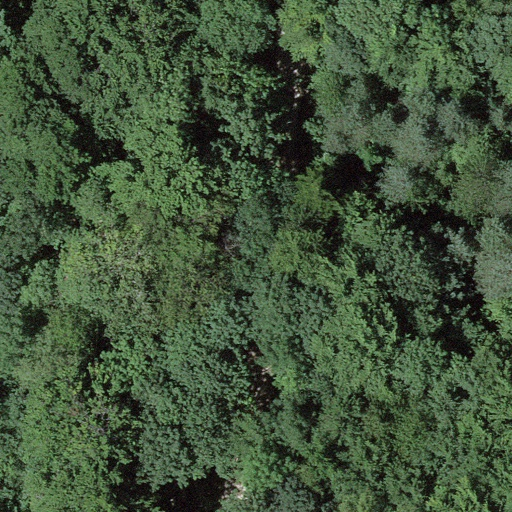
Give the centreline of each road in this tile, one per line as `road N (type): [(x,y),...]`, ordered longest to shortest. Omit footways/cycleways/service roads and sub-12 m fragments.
road 1 (track): [(245,511),(287,129),(267,0)]
road 2 (track): [(175,0),(164,105),(133,182),(86,247),(0,321)]
